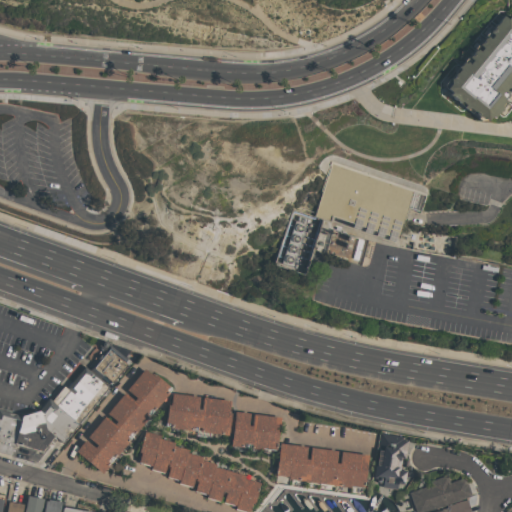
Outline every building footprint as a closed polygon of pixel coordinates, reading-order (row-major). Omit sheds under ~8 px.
[(511,108),(505,117),(503,117),(498,114),(495,118),(492,118),(489,120),(485,121),(483,123),(466,109),(464,110),(461,111),(441,95),(440,82),(454,65),(459,64),(461,61),(459,58),(473,43),(498,12),(511,10),(511,108)] [(426,196),(421,211),(409,207),(405,218),(396,247),(355,232),(347,261),(314,250),(305,274),(273,264),(293,206),(313,212),(333,161),(426,196)] [(112,384),(88,365),(100,351),(99,345),(103,338),(138,353),(112,384)] [(108,386),(95,401),(72,381),(84,366),(108,386)] [(144,368),(153,376),(154,374),(172,388),(101,473),(75,451),(85,439),(94,447),(96,444),(87,437),(104,416),(113,423),(116,421),(106,413),(124,392),(133,400),(135,397),(126,390),(144,368)] [(72,381),(66,388),(89,409),(95,401),(72,381)] [(89,409),(66,388),(64,386),(51,400),(57,405),(59,406),(79,422),(89,409)] [(199,396),(197,408),(200,408),(202,396),(230,400),(228,412),(231,413),(230,415),(234,415),(234,411),(249,413),(247,425),(251,425),(252,413),(280,416),(276,450),(262,448),(262,449),(229,445),(231,432),(228,432),(227,434),(164,426),(167,404),(170,404),(171,392),(199,396)] [(42,414),(47,428),(55,435),(63,442),(79,422),(59,406),(56,410),(50,405),(42,414)] [(20,416),(20,419),(15,444),(43,452),(55,435),(47,428),(42,414),(39,409),(20,416)] [(20,419),(15,444),(11,456),(0,452),(0,422),(2,415),(20,419)] [(243,478),(259,482),(252,508),(249,507),(247,511),(243,511),(234,509),(235,506),(223,502),(225,492),(222,491),(219,501),(205,498),(206,495),(193,491),(196,481),(195,480),(195,479),(193,478),(191,487),(177,483),(178,480),(166,477),(169,467),(166,466),(167,464),(166,464),(163,473),(150,469),(151,466),(137,462),(140,452),(138,452),(144,430),(160,434),(159,438),(174,442),(173,445),(188,449),(187,452),(202,456),(201,460),(215,464),(215,466),(244,475),(243,478)] [(374,465),(375,465),(378,450),(376,450),(379,432),(403,436),(402,438),(407,439),(404,458),(401,457),(399,468),(406,469),(404,481),(403,484),(396,482),(395,489),(381,486),(382,480),(371,478),(374,465)] [(306,446),(304,458),(308,459),(310,447),(336,450),(335,462),(338,463),(340,451),(367,454),(363,486),(350,484),(350,487),(287,478),(288,476),(274,474),(279,442),(306,446)] [(414,511),(408,492),(431,484),(429,480),(446,475),(449,482),(464,477),(471,495),(424,511),(414,511)] [(22,511),(26,495),(42,498),(39,511),(22,511)] [(42,511),(45,500),(47,500),(47,499),(60,501),(58,511),(42,511)] [(427,511),(440,509),(440,508),(446,507),(445,504),(453,503),(453,502),(457,501),(466,499),(469,511),(427,511)] [(5,511),(8,501),(22,503),(20,511),(5,511)]
